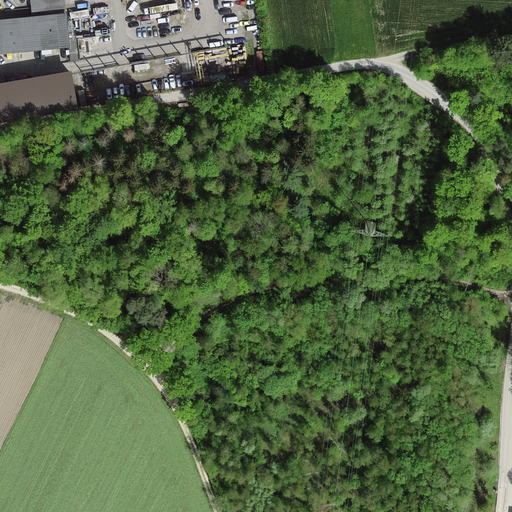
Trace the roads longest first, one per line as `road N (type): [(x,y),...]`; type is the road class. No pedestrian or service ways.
road 1 (track): [(148,373),(189,334),(255,297),(467,279),(500,289),(511,283)]
road 2 (track): [(0,286),(81,316),(148,373)]
road 3 (track): [(148,373),(183,424),(215,511)]
road 4 (unknown): [(0,69),(121,48)]
